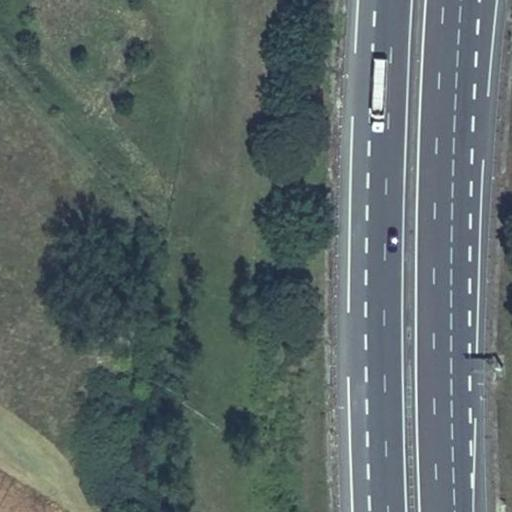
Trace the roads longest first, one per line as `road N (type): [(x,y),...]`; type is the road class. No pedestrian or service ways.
road 1 (motorway): [(373,0),(370,257),(387,459)]
road 2 (motorway): [(395,0),(384,259),(387,459)]
road 3 (motorway): [(446,511),(444,212)]
road 4 (motorway): [(444,212),(483,0)]
road 5 (motorway): [(444,212),(454,0)]
